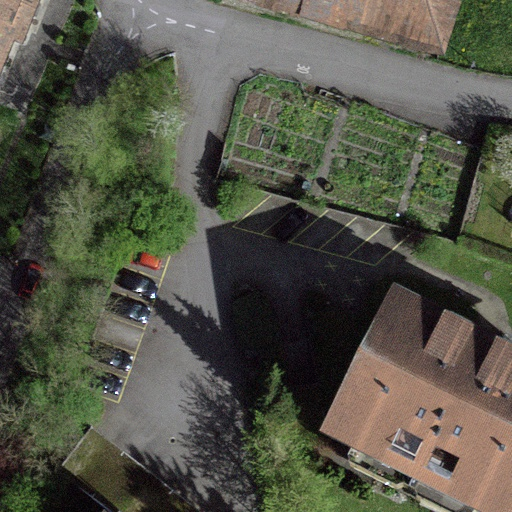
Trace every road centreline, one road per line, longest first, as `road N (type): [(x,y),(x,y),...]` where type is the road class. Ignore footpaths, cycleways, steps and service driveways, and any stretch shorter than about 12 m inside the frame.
road 1 (residential): [(257,511),(193,197),(225,34)]
road 2 (residential): [(0,343),(131,0)]
road 3 (residential): [(511,104),(225,34)]
